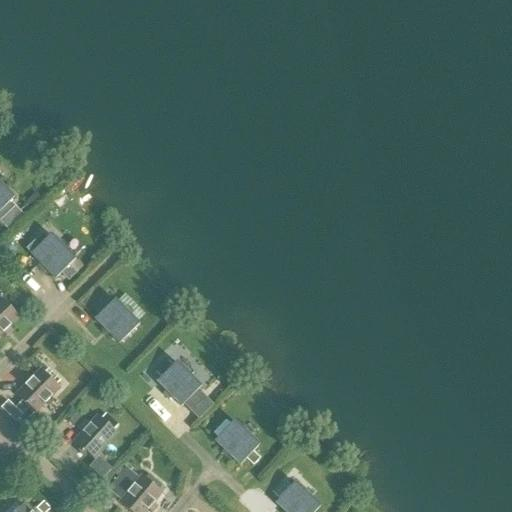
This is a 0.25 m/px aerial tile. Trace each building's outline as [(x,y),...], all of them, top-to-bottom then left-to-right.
[(0,212),(13,199),(0,185),(0,212)] [(31,209),(42,199),(36,193),(25,203),(31,209)] [(14,207),(0,220),(0,223),(8,232),(23,217),(14,207)] [(55,280),(75,261),(50,236),(47,239),(42,235),(30,247),(34,251),(30,255),(40,264),(37,267),(43,273),(46,270),(55,280)] [(6,241),(0,247),(0,255),(6,262),(16,252),(6,241)] [(75,261),(61,274),(67,281),(81,268),(75,261)] [(18,319),(3,303),(0,300),(0,336),(2,334),(5,337),(12,331),(9,328),(18,319)] [(119,345),(138,326),(114,301),(110,304),(106,300),(93,312),(98,316),(94,319),(103,329),(100,332),(106,338),(109,335),(119,345)] [(47,336),(28,356),(40,367),(59,347),(47,336)] [(180,407),(187,401),(195,409),(191,412),(199,421),(214,406),(206,398),(203,401),(195,393),(200,388),(175,363),(172,367),(168,362),(155,374),(159,378),(156,382),(165,391),(162,394),(168,401),(171,398),(180,407)] [(15,396),(22,402),(15,408),(8,401),(1,408),(16,423),(29,409),(35,414),(59,389),(56,386),(60,381),(48,369),(43,374),(40,370),(30,380),(27,377),(21,383),(24,386),(15,396)] [(70,421),(76,414),(70,409),(64,416),(70,421)] [(69,422),(77,430),(84,421),(76,414),(70,421),(69,422)] [(81,433),(73,442),(79,448),(77,452),(83,458),(86,454),(93,460),(116,435),(113,431),(117,427),(104,415),(100,420),(96,416),(88,425),(81,433)] [(239,466),(246,459),(253,466),(260,460),(253,452),(258,447),(233,422),(229,426),(225,421),(213,434),(217,438),(214,442),(223,451),(220,454),(227,460),(230,457),(239,466)] [(140,476),(117,503),(127,511),(145,511),(147,511),(148,511),(151,511),(156,507),(152,504),(161,494),(157,491),(161,486),(148,475),(144,480),(140,476)] [(275,495),(279,499),(275,504),(283,511),(315,511),(319,508),(294,484),(290,487),(286,483),(275,495)] [(102,507),(109,500),(99,489),(91,497),(102,507)] [(42,502),(35,509),(37,511),(47,511),(50,510),(42,502)]
